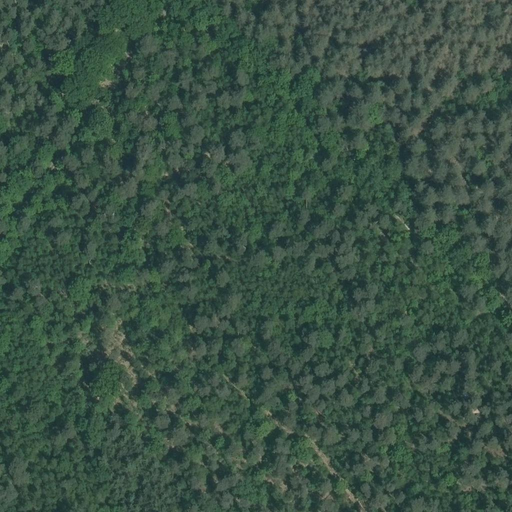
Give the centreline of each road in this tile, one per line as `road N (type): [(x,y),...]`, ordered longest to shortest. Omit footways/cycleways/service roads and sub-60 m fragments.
road 1 (track): [(202,0),(455,261),(496,276)]
road 2 (track): [(180,0),(0,237)]
